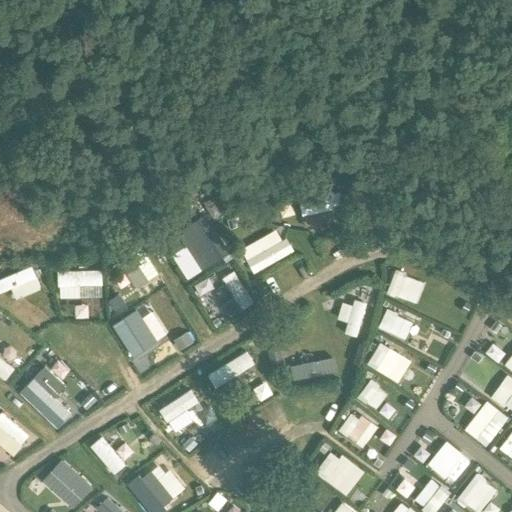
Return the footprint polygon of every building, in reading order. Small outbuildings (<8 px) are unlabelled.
[(347,219),(341,194),(301,203),(304,217),(327,212),(330,222),(347,219)] [(265,211),(268,221),(274,219),(272,210),(265,211)] [(205,217),(179,233),(203,269),(222,257),(228,253),(205,217)] [(254,276),(289,255),(290,250),(287,244),(282,243),(247,264),(254,276)] [(116,258),(136,288),(148,281),(129,250),(116,258)] [(233,250),(228,253),(222,257),(226,263),(237,256),(233,250)] [(0,294),(15,288),(20,299),(43,289),(33,266),(0,279),(0,294)] [(387,292),(416,304),(425,283),(397,270),(387,292)] [(102,271),(60,272),(60,286),(103,285),(102,271)] [(253,303),(234,272),(223,279),(235,298),(223,305),(231,317),(253,303)] [(119,295),(109,301),(116,312),(126,305),(119,295)] [(358,339),(367,305),(355,302),(353,308),(343,305),(338,321),(348,324),(345,335),(358,339)] [(472,306),(466,302),(461,311),(467,315),(472,306)] [(113,325),(134,358),(159,342),(138,309),(113,325)] [(378,330),(409,340),(415,320),(385,310),(378,330)] [(218,318),(213,321),(217,328),(222,324),(218,318)] [(496,322),(491,329),(496,333),(502,326),(496,322)] [(450,333),(444,330),(441,335),(447,338),(450,333)] [(187,332),(173,341),(179,351),(193,342),(187,332)] [(409,374),(416,361),(379,342),(367,365),(391,377),(396,367),(409,374)] [(268,351),(274,373),(286,369),(281,348),(268,351)] [(482,357),(475,352),(471,358),(478,363),(482,357)] [(14,369),(0,357),(0,376),(5,381),(14,369)] [(241,358),(210,376),(217,387),(248,368),(241,358)] [(333,360),(292,368),(294,383),(336,374),(333,360)] [(436,367),(429,364),(426,369),(433,373),(436,367)] [(511,410),(511,377),(508,375),(492,397),(511,410)] [(68,416),(34,382),(23,394),(57,427),(68,416)] [(465,387),(458,382),(453,389),(460,394),(465,387)] [(169,422),(199,402),(191,390),(161,410),(169,422)] [(91,394),(81,403),(87,409),(97,400),(91,394)] [(464,429),(488,446),(510,417),(487,399),(464,429)] [(390,418),(397,407),(384,400),(377,411),(390,418)] [(415,404),(408,400),(403,407),(410,412),(415,404)] [(350,411),(339,433),(366,447),(377,424),(350,411)] [(0,445),(14,457),(23,446),(21,445),(29,435),(2,413),(0,415),(0,445)] [(128,423),(119,428),(122,434),(131,429),(128,423)] [(511,428),(499,446),(511,455),(511,428)] [(433,437),(426,433),(422,440),(428,445),(433,437)] [(102,437),(91,446),(114,473),(125,464),(102,437)] [(191,438),(183,445),(190,452),(197,444),(191,438)] [(325,443),(319,450),(325,454),(330,446),(325,443)] [(346,496),(365,472),(333,447),(315,471),(346,496)] [(448,447),(434,465),(457,483),(471,464),(448,447)] [(383,462),(378,458),(374,465),(378,468),(383,462)] [(415,464),(408,459),(403,466),(410,470),(415,464)] [(92,488),(62,461),(52,472),(82,499),(92,488)] [(140,475),(129,483),(152,511),(163,511),(167,509),(164,506),(173,499),(151,471),(142,478),(140,475)] [(475,511),(496,511),(500,506),(491,502),(499,486),(473,473),(458,503),(475,511)] [(427,477),(416,502),(437,511),(438,511),(450,488),(427,477)] [(298,484),(281,507),(288,511),(291,511),(308,491),(298,484)] [(392,492),(387,489),(382,495),(387,499),(392,492)] [(218,493),(209,504),(218,511),(227,500),(218,493)] [(123,511),(108,498),(99,509),(101,511),(123,511)] [(419,511),(403,499),(393,511),(419,511)]
